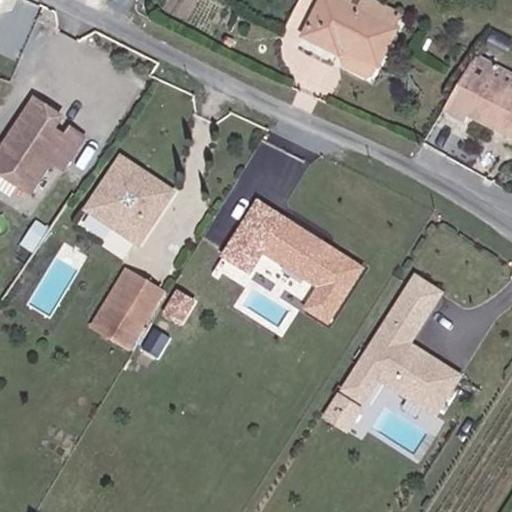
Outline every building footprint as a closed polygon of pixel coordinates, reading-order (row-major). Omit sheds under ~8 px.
[(404,22),(365,0),(324,0),(311,24),(347,44),(351,37),(385,57),(404,22)] [(396,0),(365,0),(404,22),(412,9),(396,0)] [(483,41),(444,105),(466,119),(471,112),(511,136),(511,86),(494,76),(502,63),(493,57),(483,41)] [(32,101),(0,158),(0,174),(35,194),(53,161),(66,169),(84,136),(70,128),(65,137),(59,133),(56,139),(49,135),(52,130),(60,117),(32,101)] [(56,139),(59,133),(52,130),(49,135),(56,139)] [(101,206),(154,240),(182,193),(130,162),(101,206)] [(305,308),(334,325),(370,261),(258,198),(224,259),(254,276),(266,255),(318,285),(305,308)] [(151,244),(154,240),(101,206),(99,210),(151,244)] [(41,241),(7,294),(45,319),(80,266),(41,241)] [(115,323),(151,267),(144,263),(109,319),(115,323)] [(156,271),(151,267),(115,323),(120,326),(156,271)] [(428,268),(411,293),(436,309),(452,285),(428,268)] [(178,286),(156,271),(120,326),(145,344),(178,286)] [(166,313),(185,323),(198,299),(179,289),(166,313)] [(411,293),(368,355),(388,369),(443,406),(469,368),(419,334),(436,309),(411,293)] [(368,355),(352,379),(372,392),(388,369),(368,355)] [(354,419),(368,398),(348,385),(334,405),(354,419)]
